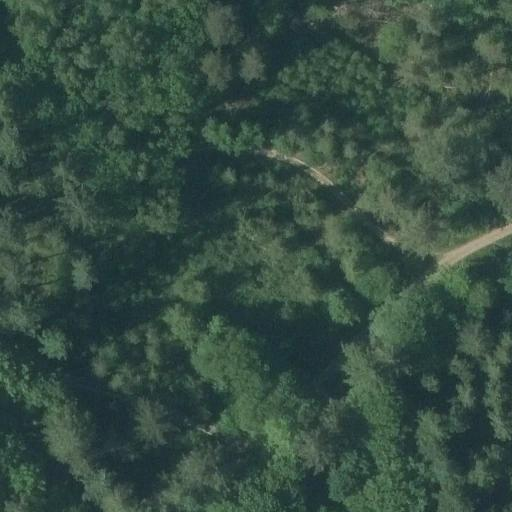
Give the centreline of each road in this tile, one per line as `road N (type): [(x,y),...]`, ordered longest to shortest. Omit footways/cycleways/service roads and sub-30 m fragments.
road 1 (track): [(450,262),(297,163),(184,164)]
road 2 (track): [(254,448),(388,310),(450,262)]
road 3 (track): [(184,164),(138,168),(70,155),(0,75)]
road 4 (track): [(184,164),(195,0)]
road 5 (secondary): [(92,511),(0,412)]
